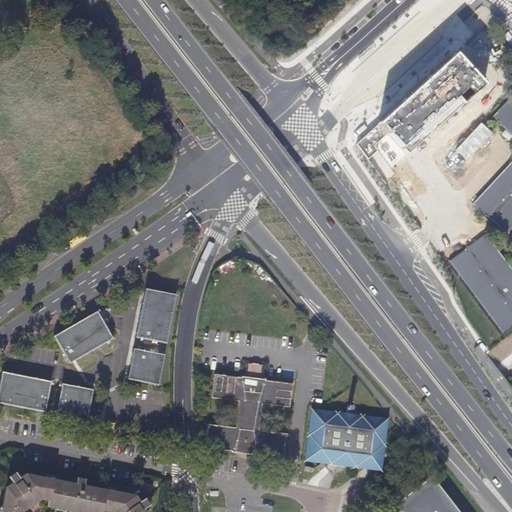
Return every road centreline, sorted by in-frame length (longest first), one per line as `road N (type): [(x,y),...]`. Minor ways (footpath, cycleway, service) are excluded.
road 1 (primary): [(127,0),(511,498)]
road 2 (primary): [(511,458),(156,0)]
road 3 (primary): [(247,219),(503,511)]
road 4 (primary): [(511,429),(302,127)]
road 5 (residential): [(0,437),(240,485),(240,511)]
road 6 (secondary): [(201,161),(137,217),(0,309)]
road 7 (secondary): [(0,343),(193,213)]
road 8 (primary): [(88,0),(201,161)]
road 9 (primary): [(283,100),(197,0)]
road 10 (secondary): [(314,84),(405,0)]
